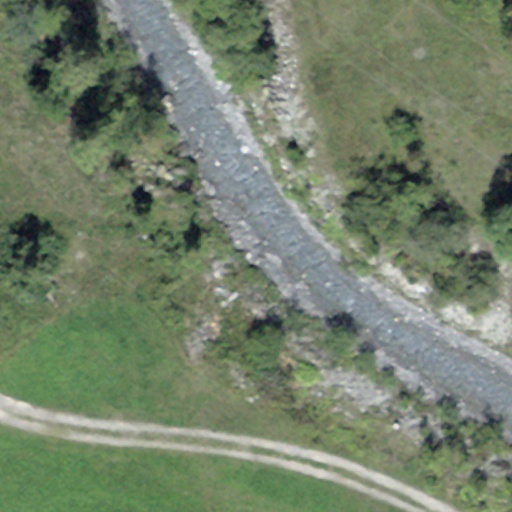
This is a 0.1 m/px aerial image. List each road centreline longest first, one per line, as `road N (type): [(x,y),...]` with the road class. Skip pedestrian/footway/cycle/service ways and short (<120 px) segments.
road 1 (track): [(0,408),(57,425),(287,454),(439,511)]
road 2 (track): [(511,219),(491,217),(417,171),(340,104),(303,59),(312,36),(376,0)]
